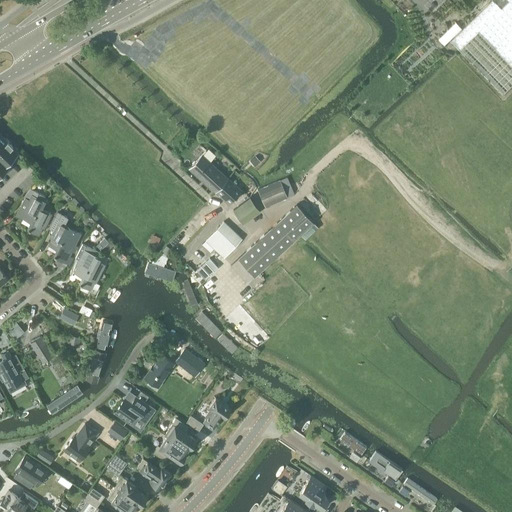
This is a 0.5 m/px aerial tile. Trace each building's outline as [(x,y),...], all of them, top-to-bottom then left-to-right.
[(491,0),(481,11),(450,40),(455,46),(458,48),(503,94),(511,84),(511,0),(509,0),(501,8),(493,0),(491,0)] [(464,25),(458,19),(450,27),(441,36),(447,43),(464,25)] [(0,175),(12,164),(10,162),(18,154),(0,135),(0,175)] [(202,155),(189,169),(215,192),(227,179),(227,178),(202,155)] [(248,162),(252,166),(253,167),(260,161),(255,156),(248,162)] [(265,207),(287,197),(294,195),(287,178),(258,190),(265,207)] [(227,179),(215,192),(229,205),(241,191),(227,179)] [(25,198),(17,214),(23,218),(23,217),(31,221),(30,221),(27,229),(29,230),(43,200),(45,196),(33,191),(30,189),(23,197),(25,198)] [(233,209),(243,223),(260,211),(250,198),(233,209)] [(43,200),(29,230),(39,235),(42,228),(44,229),(52,213),(42,208),(46,201),(43,200)] [(248,283),(249,282),(313,222),(297,204),(231,265),(248,283)] [(51,238),(48,244),(56,249),(53,255),(55,256),(70,227),(64,224),(67,218),(57,213),(49,229),(53,230),(50,237),(51,238)] [(202,245),(210,252),(211,253),(215,249),(217,251),(213,255),(220,262),(242,239),(224,222),(210,236),(211,236),(202,245)] [(70,227),(55,256),(56,257),(55,258),(64,262),(68,255),(70,256),(72,251),(75,252),(78,246),(75,245),(81,233),(70,227)] [(109,242),(109,241),(103,236),(94,244),(100,250),(102,248),(109,242)] [(77,265),(74,272),(83,277),(80,283),(81,284),(95,254),(98,251),(85,245),(83,249),(75,264),(77,265)] [(2,253),(0,254),(0,260),(7,268),(11,264),(2,253)] [(82,284),(79,289),(87,293),(89,289),(90,290),(94,282),(96,283),(105,264),(100,262),(102,258),(95,254),(81,284),(82,284)] [(209,258),(204,263),(211,270),(216,265),(209,258)] [(148,262),(145,271),(173,280),(176,271),(148,262)] [(211,270),(204,263),(200,267),(209,277),(214,273),(211,270)] [(0,267),(0,284),(8,278),(0,267)] [(205,282),(209,277),(200,267),(195,272),(205,282)] [(184,277),(177,281),(190,308),(197,304),(184,277)] [(72,325),(78,316),(64,309),(59,318),(72,325)] [(201,312),(194,319),(214,339),(221,331),(201,312)] [(94,346),(107,349),(113,322),(100,319),(94,346)] [(5,327),(9,332),(18,324),(15,320),(5,327)] [(223,334),(217,340),(232,354),(238,348),(223,334)] [(30,343),(43,363),(54,356),(47,346),(48,346),(41,335),(30,343)] [(79,346),(81,339),(71,337),(69,344),(79,346)] [(104,350),(92,348),(85,378),(96,381),(104,350)] [(185,348),(175,361),(195,376),(205,363),(185,348)] [(3,355),(2,354),(1,354),(3,359),(0,360),(0,376),(2,381),(4,380),(10,391),(25,383),(23,378),(27,376),(15,355),(11,357),(8,351),(6,352),(7,352),(3,355)] [(144,377),(158,386),(174,363),(160,354),(144,377)] [(48,408),(53,416),(84,395),(79,387),(48,408)] [(124,398),(113,413),(132,426),(137,418),(144,423),(154,409),(144,402),(148,397),(140,391),(136,397),(135,396),(130,403),(124,398)] [(212,408),(204,420),(213,427),(221,415),(224,417),(230,407),(215,397),(209,406),(212,408)] [(202,424),(191,416),(187,422),(198,429),(202,424)] [(165,435),(187,450),(189,446),(190,447),(195,439),(184,432),(188,426),(176,418),(165,435)] [(108,430),(120,439),(126,431),(114,422),(108,430)] [(74,435),(64,449),(71,454),(71,455),(77,459),(79,460),(80,458),(82,458),(84,455),(84,453),(89,446),(88,445),(97,432),(85,423),(75,436),(74,435)] [(335,436),(361,455),(367,446),(340,428),(335,436)] [(187,450),(165,435),(167,436),(159,447),(157,445),(153,451),(165,459),(169,454),(180,462),(185,454),(184,453),(187,450)] [(38,457),(45,462),(50,455),(42,450),(38,457)] [(353,452),(350,457),(356,461),(360,456),(353,452)] [(369,460),(396,478),(401,470),(375,452),(369,460)] [(47,470),(25,455),(15,470),(37,485),(47,470)] [(114,455),(110,460),(122,468),(126,463),(114,455)] [(160,486),(169,472),(161,466),(159,470),(143,458),(137,467),(153,478),(151,481),(160,486)] [(107,466),(118,474),(122,468),(110,460),(107,466)] [(327,500),(328,498),(323,495),(324,493),(322,491),(326,485),(311,475),(306,483),(299,492),(306,497),(305,499),(313,504),(314,503),(321,508),(323,506),(324,507),(328,501),(327,500)] [(122,476),(114,487),(140,505),(146,496),(134,488),(136,485),(122,476)] [(394,480),(388,476),(384,481),(391,485),(394,480)] [(404,484),(435,506),(441,498),(409,476),(404,484)] [(409,491),(402,486),(399,491),(406,495),(409,491)] [(114,487),(107,498),(126,511),(133,511),(134,511),(135,511),(136,511),(136,510),(137,510),(137,509),(137,508),(137,507),(137,506),(138,504),(140,505),(114,487)] [(92,488),(88,493),(100,501),(103,496),(92,488)] [(33,509),(38,502),(24,492),(20,498),(8,490),(0,502),(0,511),(21,511),(26,505),(33,509)] [(89,502),(96,507),(100,501),(88,493),(84,499),(89,502)] [(284,508),(280,511),(302,511),(304,510),(289,500),(284,508)] [(89,502),(82,511),(103,511),(96,507),(89,502)]
